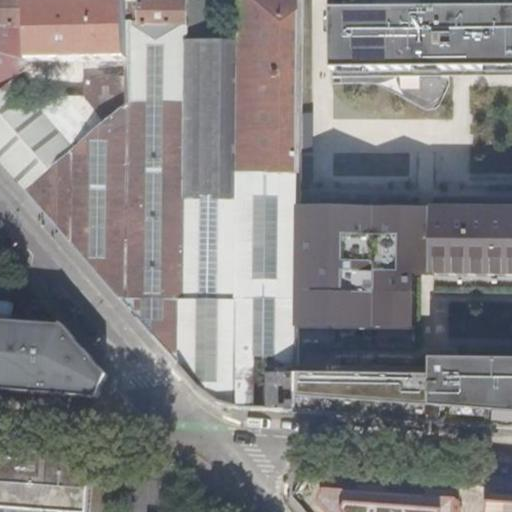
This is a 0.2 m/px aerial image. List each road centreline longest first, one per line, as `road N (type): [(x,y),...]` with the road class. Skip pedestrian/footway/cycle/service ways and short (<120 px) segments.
road 1 (residential): [(0,206),(207,436)]
road 2 (residential): [(511,460),(207,436)]
road 3 (residential): [(0,420),(207,436)]
